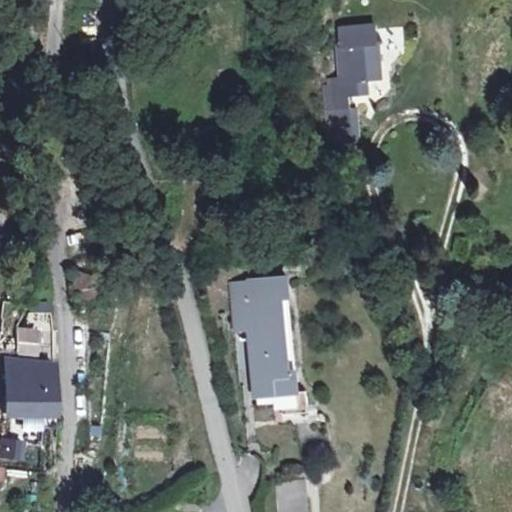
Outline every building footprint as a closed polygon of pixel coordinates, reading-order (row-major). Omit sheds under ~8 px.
[(334,109),(337,143),(355,141),(354,124),(349,124),(347,97),(366,95),(365,81),(380,80),(377,43),(376,44),(374,27),(338,30),(340,60),(336,60),(338,78),(342,78),(343,89),(321,90),(322,110),(334,109)] [(325,144),(337,143),(334,109),(322,110),(325,144)] [(101,304),(101,276),(75,277),(76,305),(101,304)] [(248,279),(248,281),(231,282),(235,329),(250,328),(256,396),(279,394),(281,415),(308,412),(305,392),(298,392),(296,370),(288,371),(281,297),(289,296),(287,276),(248,279)] [(40,360),(41,334),(52,334),(52,315),(27,315),(26,331),(16,330),(16,360),(40,360)] [(8,411),(48,412),(49,369),(38,360),(25,383),(16,383),(15,398),(8,411)] [(48,412),(8,411),(2,411),(0,441),(0,463),(46,466),(48,412)] [(0,492),(6,493),(8,472),(0,470),(0,492)] [(304,511),(302,481),(274,484),(276,511),(304,511)]
